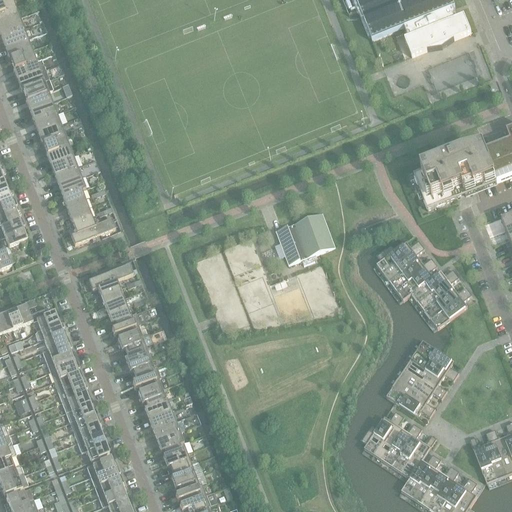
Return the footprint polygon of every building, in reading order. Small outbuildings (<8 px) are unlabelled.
[(0,16),(15,10),(11,0),(8,0),(0,3),(0,16)] [(354,0),(360,11),(372,43),(404,30),(453,11),(455,10),(451,0),(354,0)] [(0,28),(20,21),(15,10),(0,16),(0,28)] [(412,59),(418,56),(427,53),(428,53),(442,51),(454,42),(471,35),(464,17),(457,20),(453,11),(404,30),(408,40),(405,41),(412,59)] [(0,38),(1,40),(24,32),(20,21),(0,28),(2,34),(0,34),(0,38)] [(8,50),(28,42),(24,32),(1,40),(3,46),(6,45),(8,50)] [(403,37),(400,32),(394,34),(397,40),(403,37)] [(9,62),(23,56),(32,53),(28,42),(8,50),(10,55),(7,56),(9,62)] [(13,73),(36,64),(32,53),(23,56),(9,62),(10,62),(12,67),(14,66),(16,71),(13,72),(13,73)] [(20,82),(40,74),(36,64),(13,73),(15,78),(18,76),(20,82)] [(21,94),(44,85),(40,74),(20,82),(22,87),(19,88),(21,94)] [(25,104),(48,95),(53,94),(49,83),(44,85),(21,94),(23,94),(24,99),(27,98),(28,103),(25,104)] [(33,114),(52,106),(48,95),(25,104),(27,109),(31,108),(33,114)] [(34,126),(57,117),(52,106),(33,114),(35,119),(31,120),(34,126)] [(41,135),(61,127),(57,117),(34,126),(36,131),(39,130),(41,135)] [(42,147),(65,138),(61,127),(41,135),(43,140),(40,142),(42,147)] [(511,176),(511,130),(506,133),(510,142),(484,152),(463,157),(461,158),(443,166),(443,165),(414,177),(418,189),(414,190),(419,202),(423,201),(428,213),(466,197),(485,190),(496,186),(497,185),(496,183),(511,176)] [(46,158),(69,149),(65,138),(42,147),(43,147),(45,152),(47,151),(49,156),(46,157),(46,158)] [(53,167),(73,159),(69,149),(46,158),(48,163),(51,162),(53,167)] [(54,179),(77,170),(73,159),(53,167),(55,172),(52,174),(54,179)] [(62,188),(81,181),(77,170),(54,179),(56,184),(60,183),(62,188)] [(62,200),(86,192),(81,181),(62,188),(64,194),(60,195),(62,200)] [(66,209),(85,202),(82,194),(86,192),(62,200),(66,209)] [(7,193),(0,195),(0,207),(11,203),(7,193)] [(69,218),(88,211),(85,202),(66,209),(69,218)] [(11,203),(0,207),(0,219),(15,213),(11,203)] [(73,227),(92,220),(88,211),(69,218),(73,227)] [(15,213),(0,219),(0,230),(19,224),(15,213)] [(289,268),(336,250),(323,217),(276,234),(289,268)] [(506,233),(509,231),(511,230),(511,217),(501,222),(506,233)] [(73,227),(76,236),(91,230),(95,229),(95,228),(92,220),(73,227)] [(91,230),(96,243),(100,242),(99,238),(115,232),(112,222),(95,228),(95,229),(91,230)] [(4,241),(23,234),(19,224),(0,230),(0,242),(1,242),(4,241)] [(383,225),(365,232),(367,239),(385,232),(383,225)] [(96,243),(91,230),(76,236),(71,238),(75,248),(92,241),(93,244),(96,243)] [(23,234),(4,241),(9,251),(20,247),(20,248),(21,248),(21,249),(22,249),(23,249),(24,249),(25,249),(26,248),(26,247),(27,246),(27,245),(26,244),(27,244),(23,234)] [(377,267),(384,276),(422,248),(419,244),(411,250),(407,245),(395,254),(391,249),(378,259),(382,264),(377,267)] [(384,276),(390,285),(420,263),(417,258),(425,252),(422,248),(384,276)] [(0,253),(0,270),(1,273),(12,269),(5,252),(0,253)] [(390,285),(397,294),(435,265),(432,261),(423,267),(420,263),(390,285)] [(433,280),(429,275),(438,269),(435,265),(397,294),(403,303),(412,297),(411,296),(433,280)] [(112,274),(111,271),(108,272),(112,285),(116,284),(117,284),(133,278),(129,268),(112,274)] [(92,293),(98,291),(97,291),(112,285),(108,272),(104,274),(105,277),(89,283),(92,293)] [(418,305),(456,277),(453,273),(445,279),(441,274),(433,280),(411,296),(412,297),(418,305)] [(451,287),(459,281),(456,277),(418,305),(424,314),(454,291),(451,287)] [(120,292),(117,284),(116,284),(112,285),(97,291),(98,291),(101,300),(120,292)] [(454,291),(424,314),(431,322),(469,294),(466,290),(458,296),(454,291)] [(104,309),(123,301),(120,292),(101,300),(104,309)] [(469,294),(431,322),(438,332),(468,309),(464,304),(472,298),(469,294)] [(123,301),(104,309),(108,318),(127,310),(123,301)] [(16,311),(22,329),(33,324),(26,307),(16,311)] [(127,310),(108,318),(111,327),(115,326),(114,325),(130,319),(127,310)] [(6,315),(13,332),(22,329),(16,311),(6,315)] [(39,333),(57,326),(53,316),(52,315),(51,314),(50,314),(49,314),(48,314),(47,314),(47,315),(46,315),(46,316),(46,317),(46,318),(35,323),(36,324),(33,325),(36,334),(39,333)] [(0,317),(0,330),(2,336),(13,332),(6,315),(0,317)] [(114,338),(119,336),(138,329),(140,328),(136,316),(130,319),(114,325),(115,326),(117,331),(112,333),(114,338)] [(41,344),(43,343),(61,336),(57,326),(39,333),(37,334),(35,337),(37,343),(41,344)] [(119,348),(142,339),(138,329),(119,336),(121,341),(117,343),(119,348)] [(47,353),(65,346),(61,336),(43,343),(47,353)] [(142,339),(119,348),(122,353),(125,352),(127,357),(147,350),(142,339)] [(417,354),(456,380),(459,376),(451,370),(454,365),(423,344),(417,354)] [(46,365),(69,356),(65,346),(47,353),(43,355),(46,365)] [(147,350),(127,357),(129,363),(126,364),(128,369),(151,360),(147,350)] [(456,380),(417,354),(411,363),(442,383),(445,378),(454,384),(456,380)] [(50,375),(73,366),(69,356),(46,365),(50,375)] [(135,379),(157,370),(155,371),(151,360),(128,369),(130,375),(133,373),(135,379)] [(442,383),(411,363),(405,372),(444,398),(447,394),(439,388),(442,383)] [(54,385),(77,376),(73,366),(50,375),(54,385)] [(157,370),(135,379),(137,384),(132,386),(134,392),(139,390),(159,382),(161,382),(157,370)] [(444,398),(405,372),(399,381),(430,401),(433,396),(442,402),(444,398)] [(58,395),(81,386),(77,376),(54,385),(58,395)] [(430,401),(399,381),(393,390),(433,416),(435,412),(427,406),(430,401)] [(159,382),(139,390),(141,395),(138,396),(140,401),(163,392),(159,382)] [(62,405),(85,397),(81,386),(58,395),(62,405)] [(433,416),(393,390),(387,399),(418,420),(421,414),(430,420),(433,416)] [(147,410),(167,403),(163,392),(140,401),(142,406),(145,405),(147,410)] [(66,416),(71,414),(89,407),(85,397),(62,405),(66,416)] [(167,403),(147,410),(144,411),(148,423),(171,414),(167,403)] [(89,407),(71,414),(66,416),(70,426),(75,424),(93,417),(89,407)] [(171,414),(148,423),(152,433),(175,424),(171,414)] [(374,457),(400,418),(396,415),(390,424),(385,420),(377,432),(372,429),(362,443),(368,446),(364,451),(374,457)] [(93,417),(75,424),(70,426),(74,436),(97,427),(93,417)] [(400,418),(374,457),(383,463),(403,432),(399,429),(404,420),(400,418)] [(181,422),(175,424),(152,433),(156,444),(179,435),(185,433),(181,422)] [(78,446),(83,444),(101,437),(97,427),(74,436),(78,446)] [(403,432),(383,463),(392,469),(418,430),(414,427),(408,435),(403,432)] [(0,440),(3,440),(8,438),(5,428),(0,429),(0,440)] [(418,430),(392,469),(401,475),(421,444),(417,441),(422,432),(418,430)] [(490,434),(508,479),(511,476),(511,459),(504,440),(499,442),(495,433),(490,434)] [(484,448),(498,483),(508,479),(490,434),(486,436),(489,446),(484,448)] [(179,435),(156,444),(161,455),(164,454),(184,446),(179,435)] [(101,437),(83,444),(78,446),(82,456),(87,454),(105,447),(101,437)] [(3,440),(0,440),(0,452),(12,448),(8,438),(3,440)] [(401,475),(410,481),(422,463),(423,463),(437,442),(432,439),(426,447),(421,444),(401,475)] [(498,483),(484,448),(479,450),(475,440),(470,443),(487,487),(498,483)] [(184,446),(164,454),(166,459),(163,460),(165,465),(188,456),(184,446)] [(105,447),(87,454),(91,464),(109,457),(105,447)] [(0,464),(11,460),(16,458),(12,448),(0,452),(0,464)] [(172,475),(192,467),(188,456),(165,465),(167,471),(170,469),(172,475)] [(411,500),(437,460),(433,458),(427,466),(423,463),(422,463),(410,481),(401,494),(411,500)] [(11,460),(0,464),(0,475),(15,470),(11,460)] [(110,460),(92,467),(87,469),(91,480),(114,471),(110,460)] [(437,460),(411,500),(420,506),(440,475),(436,472),(441,463),(437,460)] [(192,467),(172,475),(174,480),(171,481),(173,487),(196,478),(192,467)] [(0,485),(1,487),(19,480),(24,478),(20,468),(15,470),(0,475),(0,485)] [(429,511),(455,472),(451,469),(445,478),(440,475),(420,506),(429,511)] [(95,490),(100,488),(118,481),(114,471),(91,480),(95,490)] [(455,472),(429,511),(441,511),(458,487),(454,483),(459,475),(455,472)] [(5,498),(23,491),(28,489),(24,478),(19,480),(1,487),(5,498)] [(180,496),(202,487),(200,488),(196,478),(173,487),(175,492),(178,491),(180,496)] [(118,481),(100,488),(95,490),(99,500),(104,498),(122,491),(118,481)] [(458,487),(441,511),(454,511),(473,484),(469,481),(463,490),(458,487)] [(473,484),(454,511),(470,511),(469,511),(477,499),(472,495),(477,487),(473,484)] [(202,487),(180,496),(175,498),(179,508),(206,498),(202,487)] [(122,491),(104,498),(99,500),(102,510),(108,508),(126,501),(122,491)] [(29,492),(6,501),(10,511),(33,502),(29,492)] [(203,511),(210,509),(206,498),(179,508),(180,511),(203,511)] [(126,501),(108,508),(109,511),(127,511),(130,511),(126,501)] [(10,511),(36,511),(33,502),(10,511)]
